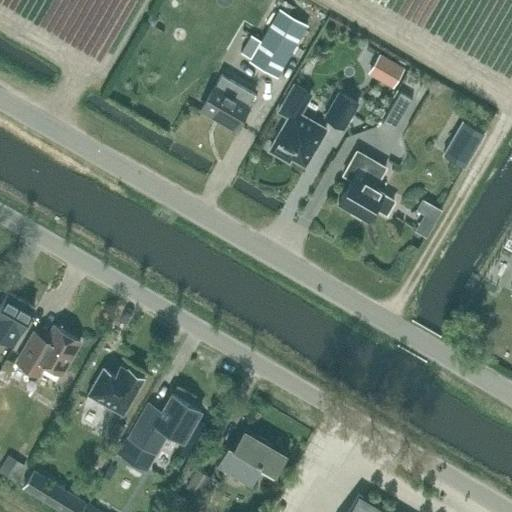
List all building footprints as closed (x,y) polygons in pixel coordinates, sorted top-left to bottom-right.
[(249,34),(240,51),(277,73),(307,23),(278,6),(259,40),(249,34)] [(379,53),(371,68),(395,82),(403,67),(379,53)] [(238,124),(251,100),(255,93),(221,73),(217,80),(201,109),(215,117),(218,112),(238,124)] [(421,89),(402,118),(418,128),(437,100),(421,89)] [(325,115),(344,126),(358,102),(339,91),(325,115)] [(401,91),(382,122),(394,129),(412,98),(401,91)] [(293,109),(270,149),(289,159),(291,156),(305,164),(315,146),(313,145),(317,138),(320,139),(326,128),(293,109)] [(463,121),(444,153),(464,165),(483,133),(463,121)] [(342,176),(350,181),(339,201),(368,219),(374,207),(384,212),(391,199),(382,194),(384,191),(376,186),(387,169),(357,151),(342,176)] [(451,198),(463,205),(471,192),(459,185),(451,198)] [(423,199),(417,209),(436,220),(442,210),(423,199)] [(34,305),(8,290),(0,303),(0,333),(12,341),(34,305)] [(43,363),(61,374),(80,340),(54,324),(45,339),(35,334),(19,362),(37,372),(43,363)] [(88,394),(122,414),(144,377),(129,367),(128,369),(121,365),(116,373),(104,367),(88,394)] [(169,432),(182,440),(200,409),(172,393),(162,410),(149,401),(128,437),(157,453),(169,432)] [(125,428),(116,423),(110,433),(119,438),(125,428)] [(288,453),(244,427),(232,445),(228,443),(217,464),(251,484),(260,469),(273,476),(288,453)] [(99,451),(93,461),(100,466),(107,456),(99,451)] [(0,471),(16,481),(26,465),(7,454),(0,466),(0,471)] [(21,486),(63,511),(78,511),(86,500),(33,467),(21,486)] [(212,476),(197,468),(187,484),(202,494),(212,476)] [(172,511),(181,511),(189,498),(177,491),(167,509),(172,511)] [(389,511),(359,494),(348,511),(389,511)] [(106,511),(86,500),(78,511),(106,511)]
